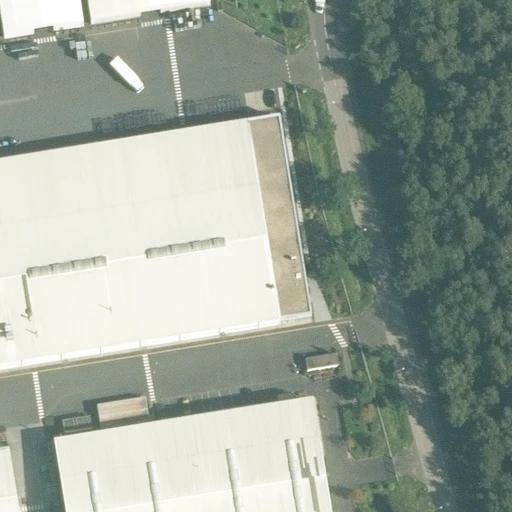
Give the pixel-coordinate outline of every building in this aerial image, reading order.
[(0,0),(0,10),(5,38),(81,25),(77,0),(0,0)] [(209,0),(88,0),(93,26),(211,8),(209,0)] [(0,165),(0,206),(253,166),(246,126),(0,165)] [(285,161),(253,166),(279,325),(310,320),(285,161)] [(253,166),(0,206),(0,370),(279,325),(253,166)] [(336,356),(304,361),(306,373),(338,368),(336,356)] [(144,400),(96,408),(100,431),(148,424),(144,400)] [(329,511),(312,404),(53,446),(63,511),(329,511)] [(89,418),(61,423),(63,435),(91,430),(89,418)] [(17,511),(8,453),(0,454),(0,511),(17,511)]
